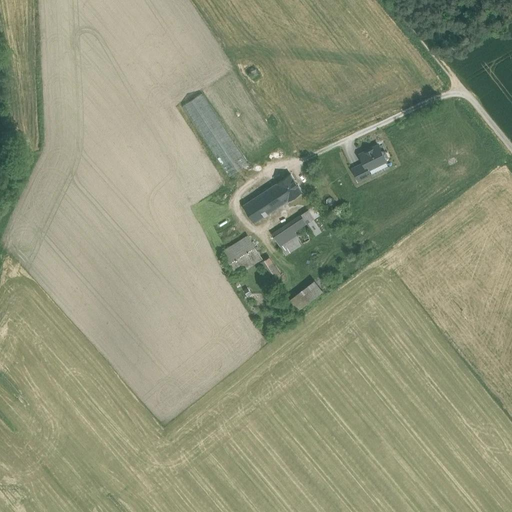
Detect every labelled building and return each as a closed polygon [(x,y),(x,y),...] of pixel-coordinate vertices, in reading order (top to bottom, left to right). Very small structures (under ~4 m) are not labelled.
[(248,163),(202,93),(182,106),(229,176),(248,163)] [(379,145),(360,154),(364,163),(367,170),(369,169),(386,161),(386,160),(388,157),(385,152),(382,151),(379,145)] [(364,163),(353,169),(359,181),(371,175),(369,169),(367,170),(364,163)] [(290,174),(277,183),(271,187),(282,204),(288,201),(302,192),(290,174)] [(271,187),(243,205),(254,222),(282,204),(271,187)] [(314,206),(308,210),(314,219),(320,215),(314,206)] [(308,210),(301,215),(307,223),(314,219),(308,210)] [(301,215),(289,222),(295,231),(302,226),(307,223),(301,215)] [(289,222),(272,234),(280,245),(297,234),(295,231),(289,222)] [(302,226),(295,231),(297,234),(302,244),(310,240),(302,226)] [(297,234),(280,245),(286,255),(302,244),(297,234)] [(248,235),(223,251),(237,273),(262,258),(248,235)] [(274,256),(265,259),(270,275),(279,272),(274,256)] [(315,281),(287,302),(295,313),(322,291),(315,281)]
